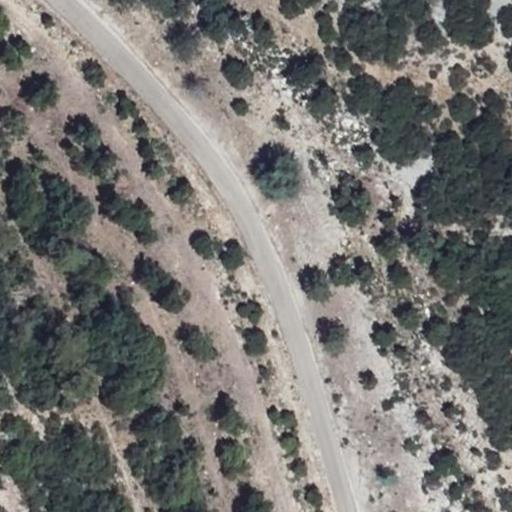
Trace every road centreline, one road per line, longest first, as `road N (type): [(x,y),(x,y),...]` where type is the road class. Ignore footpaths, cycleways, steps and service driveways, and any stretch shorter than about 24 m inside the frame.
road 1 (unclassified): [(58,0),(205,150),(251,223),(294,341),(338,511)]
road 2 (track): [(291,511),(259,408),(172,198),(82,71),(8,0)]
